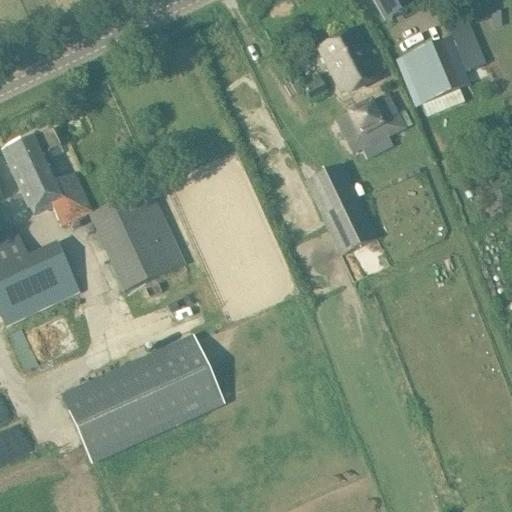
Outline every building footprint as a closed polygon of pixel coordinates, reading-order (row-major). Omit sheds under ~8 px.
[(372,0),(385,21),(406,10),(416,4),(413,0),(372,0)] [(466,21),(463,22),(447,28),(465,74),(484,66),(466,21)] [(381,73),(367,45),(364,46),(356,30),(318,50),(340,94),(381,73)] [(401,58),(421,106),(469,87),(450,38),(401,58)] [(303,88),(309,100),(324,93),(319,80),(303,88)] [(335,122),(351,157),(405,129),(388,96),(335,122)] [(3,151),(28,205),(46,196),(61,227),(92,212),(74,174),(57,181),(44,153),(60,146),(52,129),(37,136),(36,136),(3,151)] [(304,185),(339,259),(377,240),(341,167),(304,185)] [(88,218),(122,295),(185,267),(150,190),(88,218)] [(3,234),(0,235),(0,316),(5,328),(80,294),(57,243),(27,257),(15,228),(3,234)] [(23,370),(37,365),(24,330),(10,335),(23,370)] [(91,466),(224,406),(193,337),(60,397),(91,466)]
